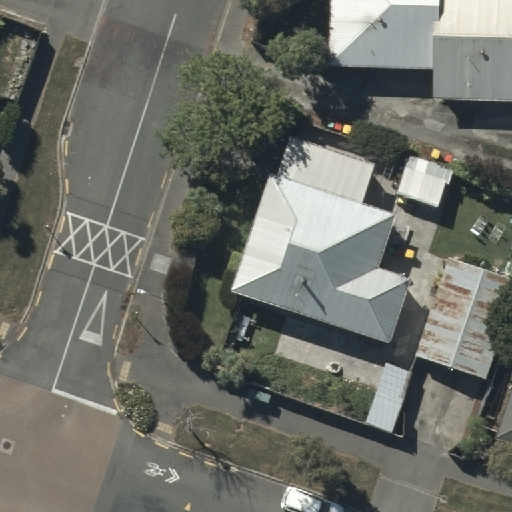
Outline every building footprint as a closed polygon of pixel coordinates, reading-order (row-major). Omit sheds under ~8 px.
[(511,0),(331,0),(329,65),(437,69),(436,99),(511,101),(511,0)] [(238,289),(383,333),(399,280),(371,272),(389,213),(355,202),(368,162),(285,137),(238,289)] [(398,194),(434,206),(447,169),(411,157),(398,194)] [(413,352),(483,375),(511,288),(511,273),(446,252),(413,352)] [(511,404),(501,436),(511,439),(511,404)]
